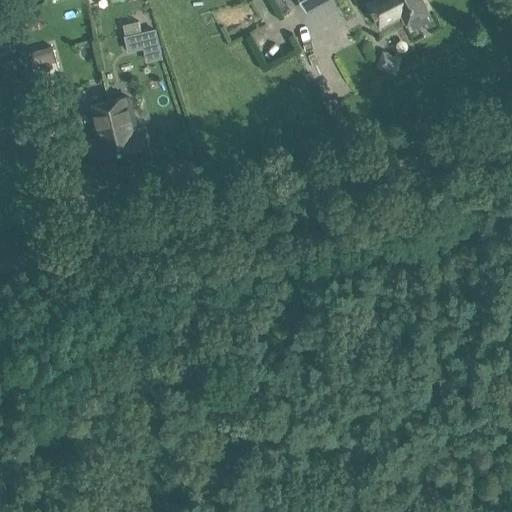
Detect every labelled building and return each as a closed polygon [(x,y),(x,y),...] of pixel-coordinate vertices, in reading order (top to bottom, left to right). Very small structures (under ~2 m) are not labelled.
[(367,0),(382,27),(403,15),(394,0),(367,0)] [(394,0),(403,15),(407,23),(410,22),(413,28),(429,20),(425,13),(428,12),(422,0),(394,0)] [(225,100),(297,65),(279,28),(207,63),(225,100)] [(146,49),(162,46),(158,30),(126,37),(130,53),(146,49)] [(52,47),(28,54),(34,77),(58,70),(52,47)] [(402,58),(383,51),(376,67),(396,74),(402,58)] [(109,101),(124,163),(151,156),(144,128),(137,130),(129,97),(109,101)] [(96,169),(124,163),(109,101),(90,106),(98,139),(90,141),(96,169)] [(37,109),(19,113),(24,139),(43,135),(37,109)]
